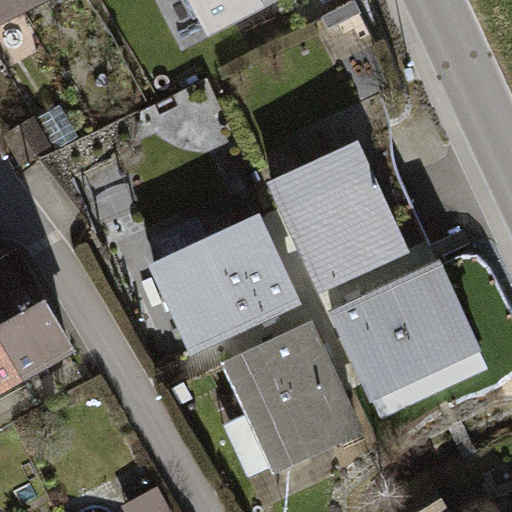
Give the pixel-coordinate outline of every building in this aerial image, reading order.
[(0,0),(0,19),(38,0),(0,0)] [(191,0),(209,31),(267,7),(263,0),(191,0)] [(34,114),(2,134),(20,163),(51,144),(34,114)] [(359,136),(267,179),(317,292),(411,247),(359,136)] [(260,207),(146,258),(191,353),(303,302),(260,207)] [(0,392),(75,349),(15,244),(0,252),(0,392)] [(440,254),(327,308),(378,419),(489,368),(440,254)] [(365,429),(313,316),(218,358),(272,470),(365,429)] [(455,511),(431,472),(376,506),(379,511),(455,511)] [(170,511),(154,487),(120,504),(125,511),(170,511)]
